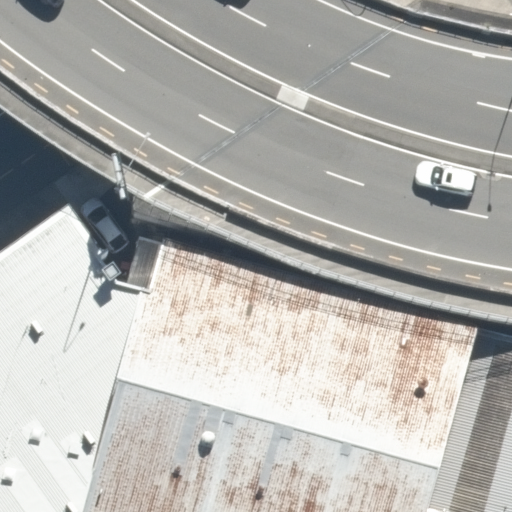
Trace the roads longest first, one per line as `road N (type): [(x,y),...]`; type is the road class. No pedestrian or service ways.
road 1 (secondary): [(511,237),(419,217),(222,148),(125,95),(0,4)]
road 2 (secondary): [(179,0),(326,73),(511,123)]
road 3 (secondary): [(0,97),(139,0)]
